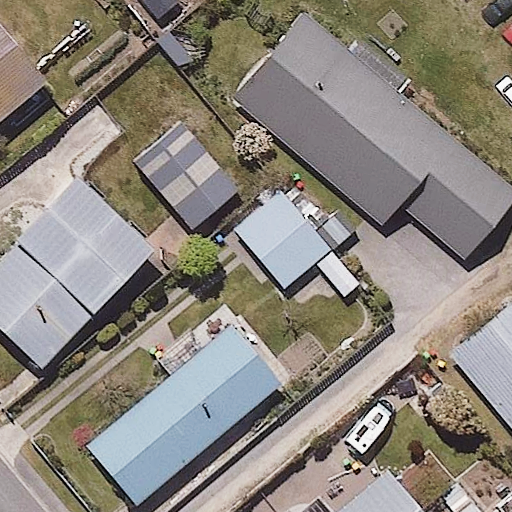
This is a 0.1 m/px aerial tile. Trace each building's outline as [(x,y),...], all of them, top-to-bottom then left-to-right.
[(229,91),(375,219),(396,196),(464,255),(511,200),(511,183),(306,3),(229,91)] [(202,48),(171,14),(146,37),(177,71),(202,48)] [(0,126),(40,91),(0,45),(0,126)] [(511,123),(500,134),(511,148),(511,123)] [(192,125),(133,171),(182,235),(242,190),(192,125)] [(0,335),(44,374),(152,250),(69,183),(0,259),(0,335)] [(340,299),(360,284),(282,183),(232,221),(280,283),(310,260),(340,299)] [(511,308),(450,356),(511,437),(511,308)] [(85,447),(136,509),(279,390),(228,328),(85,447)] [(446,511),(420,481),(402,495),(385,475),(342,511),(313,511),(306,503),(295,511),(446,511)]
